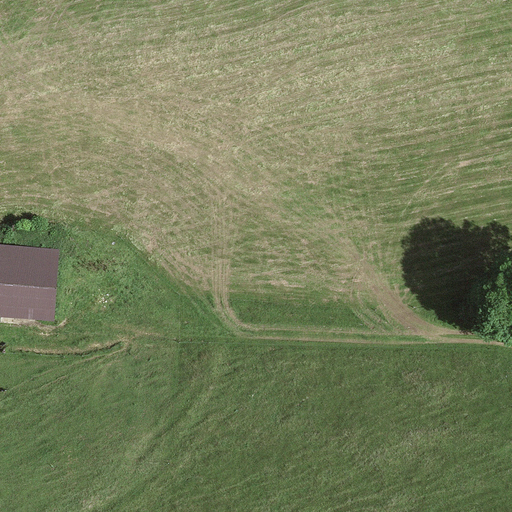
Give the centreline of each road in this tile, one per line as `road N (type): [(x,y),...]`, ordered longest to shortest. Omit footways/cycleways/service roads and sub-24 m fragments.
road 1 (track): [(160,329),(511,345)]
road 2 (track): [(89,511),(160,456),(199,402),(221,336)]
